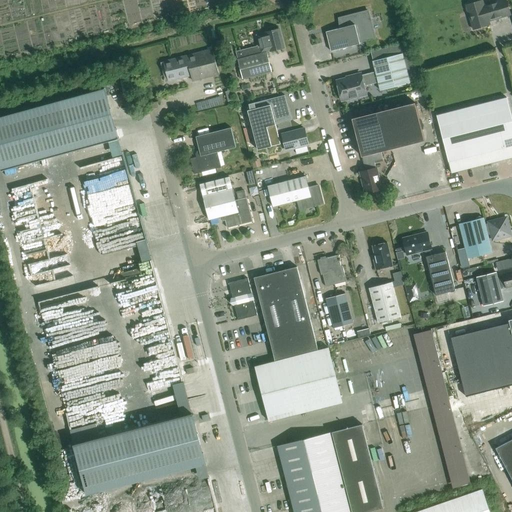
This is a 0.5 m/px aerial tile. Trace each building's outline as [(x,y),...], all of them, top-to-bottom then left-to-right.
[(471,3),(468,4),(466,5),(466,8),(466,11),(468,13),(473,29),(490,24),(489,21),(510,15),(506,0),(500,0),(484,5),(483,0),(474,3),(471,3)] [(326,32),(331,51),(360,44),(359,42),(375,38),(368,11),(339,18),(341,28),(326,32)] [(256,35),(259,45),(236,51),(243,79),(272,72),(267,51),(271,50),(271,51),(284,48),(279,29),(256,35)] [(193,81),(219,75),(212,49),(164,62),(168,76),(175,74),(176,79),(192,75),(193,81)] [(361,75),(336,81),(341,101),(350,98),(351,100),(358,98),(358,96),(366,94),(364,87),(378,83),(380,91),(410,83),(402,54),(373,61),(375,72),(361,76),(361,75)] [(105,90),(0,118),(0,162),(2,170),(118,138),(105,90)] [(250,110),(247,111),(257,150),(281,145),(275,124),(282,120),(288,117),(287,111),(286,111),(283,97),(285,96),(284,95),(280,96),(279,96),(249,104),(250,110)] [(486,164),(511,157),(511,118),(507,98),(454,111),(462,142),(480,137),(486,164)] [(415,103),(352,119),(365,171),(360,172),(365,190),(368,193),(381,189),(374,161),(383,159),(381,152),(425,141),(415,103)] [(451,173),(469,169),(462,142),(454,111),(437,115),(451,173)] [(194,154),(195,157),(190,159),(194,174),(221,167),(217,152),(236,147),(231,128),(196,136),(199,151),(196,152),(194,154)] [(282,134),(286,151),(308,145),(304,128),(282,134)] [(462,142),(469,169),(486,164),(480,137),(462,142)] [(62,176),(11,187),(19,221),(39,217),(37,207),(68,200),(62,176)] [(300,210),(323,204),(318,185),(309,188),(306,177),(268,187),(273,206),(297,200),(300,210)] [(227,228),(253,222),(247,197),(235,200),(232,188),(203,196),(209,220),(219,217),(220,220),(222,221),(225,220),(227,228)] [(459,224),(468,259),(492,253),(483,218),(459,224)] [(505,238),(511,236),(511,232),(509,232),(506,218),(489,223),(493,240),(505,237),(505,238)] [(429,250),(431,249),(427,232),(403,238),(407,255),(424,251),(436,295),(455,290),(445,252),(431,255),(429,250)] [(137,241),(143,261),(153,258),(147,238),(137,241)] [(374,260),(376,270),(393,266),(387,243),(372,246),(376,260),(374,260)] [(317,260),(321,275),(323,275),(326,287),(346,282),(342,266),(341,266),(338,255),(317,260)] [(54,268),(57,284),(72,282),(70,266),(54,268)] [(328,348),(318,350),(297,267),(254,278),(275,361),(255,366),(269,421),(342,402),(328,348)] [(396,285),(405,284),(402,271),(394,272),(396,285)] [(158,272),(40,297),(61,396),(180,370),(158,272)] [(476,277),(484,306),(503,301),(500,289),(506,288),(511,286),(511,272),(503,274),(503,275),(497,277),(496,272),(476,277)] [(238,320),(257,315),(248,278),(229,283),(238,320)] [(369,288),(378,323),(402,317),(392,282),(369,288)] [(415,284),(405,286),(410,302),(419,299),(415,284)] [(345,293),(326,298),(333,328),(353,323),(345,293)] [(459,367),(511,353),(511,319),(509,320),(509,323),(451,338),(459,367)] [(431,330),(413,334),(415,341),(433,336),(431,330)] [(433,336),(415,341),(417,347),(434,343),(433,336)] [(434,343),(417,347),(418,354),(436,349),(434,343)] [(436,349),(418,354),(420,360),(438,355),(436,349)] [(511,353),(459,367),(466,396),(511,384),(511,353)] [(438,355),(420,360),(421,366),(439,362),(438,355)] [(439,362),(421,366),(423,373),(441,368),(439,362)] [(441,368),(423,373),(425,379),(443,375),(441,368)] [(443,375),(425,379),(426,386),(444,381),(443,375)] [(190,413),(193,412),(185,380),(176,382),(183,411),(189,409),(190,413)] [(444,381),(426,386),(428,392),(446,387),(444,381)] [(446,387),(428,392),(430,398),(447,394),(446,387)] [(447,394),(430,398),(431,405),(449,400),(447,394)] [(449,400),(431,405),(433,411),(451,407),(449,400)] [(451,407),(433,411),(435,418),(452,413),(451,407)] [(452,413),(435,418),(436,424),(454,420),(452,413)] [(71,430),(75,445),(88,493),(205,463),(192,414),(100,439),(96,424),(71,430)] [(454,420),(436,424),(438,430),(456,426),(454,420)] [(362,424),(332,432),(340,464),(286,477),(294,511),(369,511),(370,511),(383,508),(362,424)] [(456,426),(438,430),(439,437),(457,432),(456,426)] [(278,446),(286,477),(340,464),(332,432),(278,446)] [(457,432),(439,437),(441,443),(459,439),(457,432)] [(459,439),(441,443),(443,450),(461,445),(459,439)] [(511,439),(495,448),(511,479),(511,439)] [(461,445),(443,450),(444,456),(462,452),(461,445)] [(462,452),(444,456),(446,463),(464,458),(462,452)] [(464,458),(446,463),(448,469),(465,464),(464,458)] [(465,464),(448,469),(449,475),(467,471),(465,464)] [(467,471),(449,475),(451,482),(469,477),(467,471)] [(489,511),(482,489),(416,511),(489,511)]
